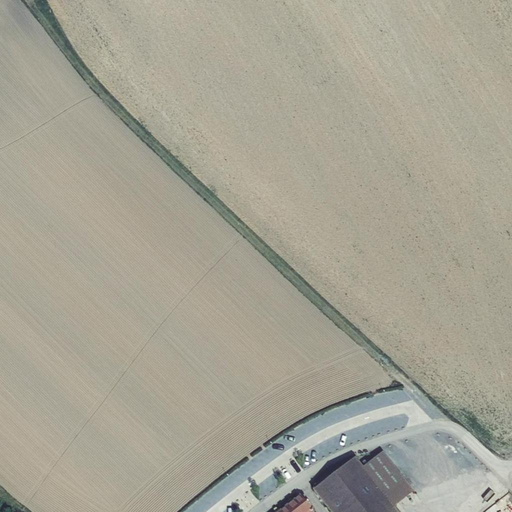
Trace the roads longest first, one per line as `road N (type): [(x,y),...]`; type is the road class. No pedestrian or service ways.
road 1 (track): [(25,0),(126,121),(444,423)]
road 2 (unclassified): [(259,511),(357,446),(432,425),(455,427),(493,463),(511,464)]
